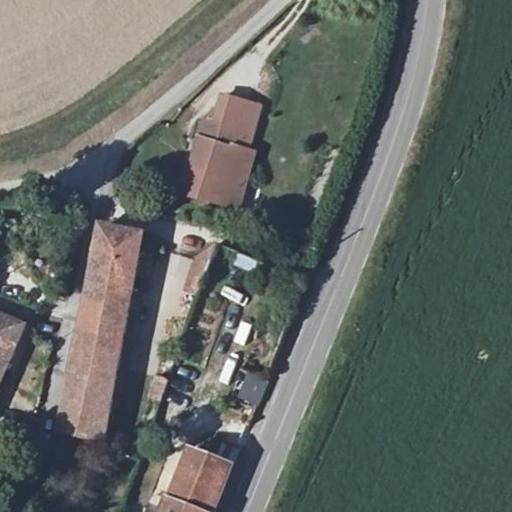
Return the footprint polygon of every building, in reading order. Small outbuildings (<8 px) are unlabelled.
[(203,125),(186,194),(240,208),(254,154),(247,153),(259,108),(221,99),(213,127),(203,125)] [(63,436),(70,437),(107,446),(145,239),(105,230),(63,436)] [(186,255),(177,301),(197,305),(207,260),(186,255)] [(284,273),(264,324),(244,374),(253,378),(244,401),(260,408),(309,285),(284,273)] [(0,315),(0,403),(31,328),(0,315)] [(160,378),(152,399),(163,403),(171,382),(160,378)] [(195,453),(170,511),(219,511),(242,454),(227,448),(221,463),(195,453)]
